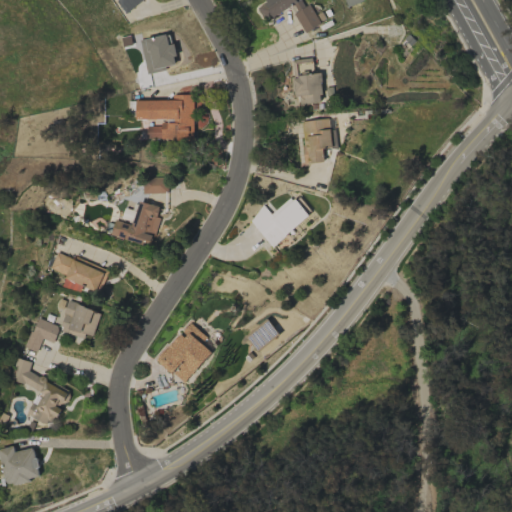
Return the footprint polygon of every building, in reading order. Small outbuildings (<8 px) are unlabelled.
[(117,0),(116,1),(123,12),(139,0),(117,0)] [(305,32),(320,24),(310,3),(301,8),(296,0),(265,0),(267,2),(257,7),(264,21),(292,6),(305,32)] [(290,60),(293,96),(299,96),(300,104),(323,102),(320,72),(314,73),(312,57),(290,60)] [(135,99),(135,121),(147,121),(147,139),(193,139),(193,94),(173,94),(173,99),(135,99)] [(300,121),(304,164),(324,162),(322,148),(337,147),(335,128),(329,129),(328,118),(300,121)] [(143,193),(166,192),(165,177),(142,178),(143,193)] [(248,219),(272,247),(311,213),(298,199),(295,202),(290,196),(270,214),(263,206),(248,219)] [(159,207),(134,201),(132,210),(124,208),(121,220),(115,219),(110,235),(152,246),(159,217),(157,217),(159,207)] [(108,270),(90,263),(90,265),(55,252),(48,271),(100,290),(108,270)] [(59,326),(92,336),(100,311),(67,301),(59,326)] [(53,342),(58,325),(34,317),(24,348),(36,351),(40,339),(53,342)] [(156,359),(184,383),(212,352),(201,343),(207,337),(189,321),(156,359)] [(26,414),(50,426),(60,406),(61,406),(69,391),(26,371),(30,363),(17,357),(8,377),(37,391),(26,414)] [(0,447),(0,463),(4,485),(40,478),(34,447),(14,451),(13,446),(0,447)]
